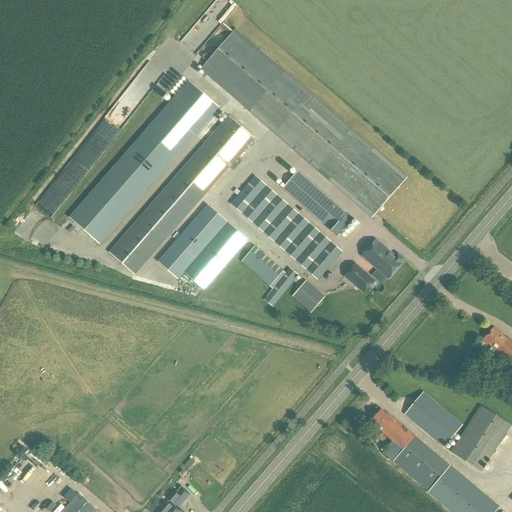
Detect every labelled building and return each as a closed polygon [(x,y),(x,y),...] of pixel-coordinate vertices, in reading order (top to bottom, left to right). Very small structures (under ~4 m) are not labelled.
[(372,218),(407,177),(235,28),(201,69),(372,218)] [(219,108),(189,82),(71,220),(101,246),(219,108)] [(111,255),(137,277),(255,139),(229,117),(111,255)] [(282,189),(338,238),(354,220),(298,171),(282,189)] [(254,178),(230,207),(318,281),(342,253),(254,178)] [(184,273),(227,224),(208,207),(159,263),(178,280),(184,273)] [(204,290),(247,242),(227,224),(184,273),(204,290)] [(402,264),(401,263),(405,259),(398,254),(395,256),(376,240),(362,257),(378,270),(378,269),(390,278),(402,264)] [(242,262),(270,286),(283,271),(255,247),(242,262)] [(344,276),(364,294),(376,280),(355,263),(344,276)] [(264,300),(274,307),(298,275),(290,268),(264,300)] [(292,297),(311,314),(325,298),(307,281),(292,297)] [(496,352),(511,366),(511,340),(509,338),(508,339),(494,327),(484,340),(497,351),(496,352)] [(463,425),(424,392),(405,415),(444,448),(463,425)] [(481,406),(451,452),(481,472),(511,426),(481,406)] [(382,409),(371,422),(393,442),(384,453),(429,491),(428,492),(452,511),(495,511),(500,507),(382,409)] [(184,511),(180,508),(191,494),(183,487),(168,504),(170,505),(163,511),(184,511)] [(96,511),(98,510),(78,493),(63,511),(61,510),(59,511),(96,511)]
